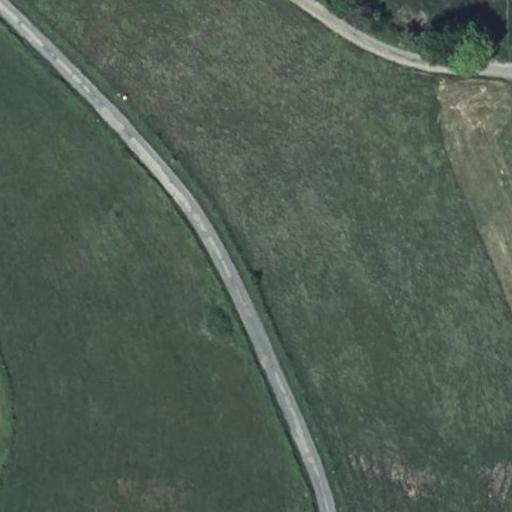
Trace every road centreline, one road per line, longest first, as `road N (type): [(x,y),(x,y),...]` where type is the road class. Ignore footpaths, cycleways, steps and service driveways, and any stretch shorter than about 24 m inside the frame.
road 1 (unclassified): [(0,5),(154,164),(201,225),(303,444),(322,511)]
road 2 (track): [(511,73),(455,69),(346,32),(304,0)]
